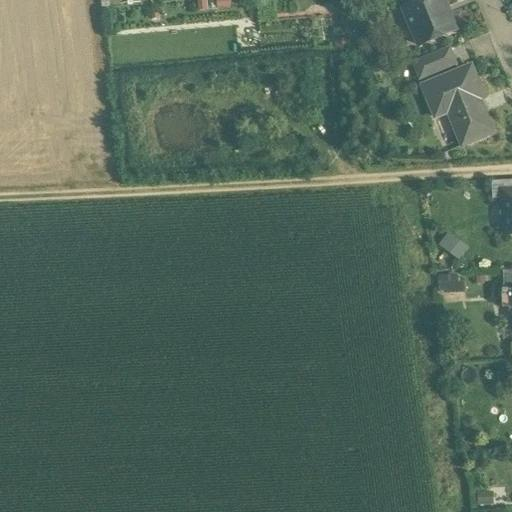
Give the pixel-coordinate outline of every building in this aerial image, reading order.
[(400,0),(404,9),(426,0),(400,0)] [(426,0),(404,9),(419,46),(456,31),(442,0),(426,0)] [(450,49),(413,64),(420,80),(456,65),(450,49)] [(471,67),(423,87),(436,118),(449,113),(462,147),(493,134),(480,100),(484,98),(471,67)] [(461,259),(471,246),(451,231),(441,244),(461,259)] [(511,269),(501,270),(502,289),(511,289),(511,269)] [(511,289),(502,289),(502,307),(511,307),(511,289)]
